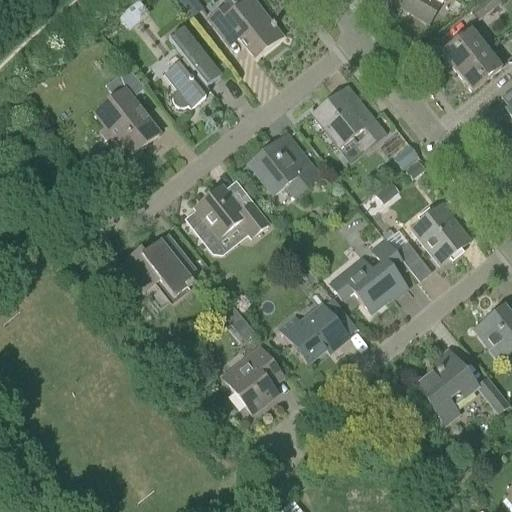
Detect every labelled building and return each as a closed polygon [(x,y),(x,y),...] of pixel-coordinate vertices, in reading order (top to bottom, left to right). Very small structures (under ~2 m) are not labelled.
[(191,21),(203,12),(193,0),(176,0),(176,1),(191,21)] [(283,37),(253,0),(248,0),(231,14),(226,7),(208,21),(223,39),(232,32),(254,60),(283,37)] [(415,2),(416,0),(409,0),(403,12),(429,28),(436,15),(415,2)] [(486,0),(470,13),(478,24),(508,0),(486,0)] [(190,110),(205,98),(200,92),(221,75),(183,27),(167,39),(184,59),(163,76),(177,94),(173,98),(172,100),(172,103),(173,106),(174,108),(177,110),(179,111),(182,111),(185,110),(188,107),(190,110)] [(456,76),(486,53),(471,34),(441,57),(456,76)] [(486,53),(456,76),(471,96),(501,73),(486,53)] [(124,163),(159,134),(131,100),(144,89),(128,69),(106,87),(115,98),(94,114),(105,128),(100,133),(124,163)] [(511,124),(511,91),(500,101),(508,111),(504,115),(511,124)] [(335,97),(311,116),(338,150),(350,140),(363,157),(369,152),(368,150),(385,136),(370,118),(359,126),(335,97)] [(290,163),(275,145),(249,166),(273,197),(287,186),(296,199),(321,178),(301,154),(290,163)] [(408,149),(393,162),(400,171),(416,159),(408,149)] [(241,215),(221,189),(197,208),(199,211),(183,224),(211,259),(221,260),(247,240),(249,243),(269,227),(252,206),(241,215)] [(448,259),(469,242),(440,206),(420,222),(422,225),(412,233),(437,264),(446,257),(448,259)] [(200,279),(168,238),(145,256),(141,252),(121,267),(143,295),(159,283),(173,301),(200,279)] [(354,270),(329,290),(340,303),(351,295),(368,317),(382,305),(385,309),(405,293),(395,279),(389,272),(399,264),(384,245),(371,256),(381,269),(373,276),(362,263),(354,270)] [(419,285),(428,277),(404,248),(396,255),(419,285)] [(309,370),(347,340),(322,309),(300,326),(294,319),(278,331),(309,370)] [(511,320),(503,309),(474,332),(498,363),(511,352),(511,320)] [(251,419),(275,399),(257,377),(269,367),(258,352),(243,364),(247,368),(224,386),(251,419)] [(477,388),(448,353),(434,364),(440,372),(416,391),(445,427),(458,417),(453,410),(477,391),(498,416),(509,408),(486,381),(477,388)] [(415,428),(417,427),(419,425),(419,423),(419,420),(410,410),(407,410),(404,410),(402,411),(402,414),(402,417),(409,426),(411,428),(415,428)] [(511,511),(511,492),(504,499),(504,500),(501,503),(508,511),(511,511)]
